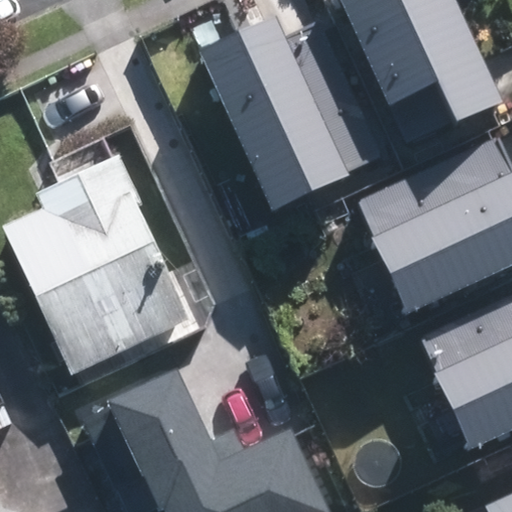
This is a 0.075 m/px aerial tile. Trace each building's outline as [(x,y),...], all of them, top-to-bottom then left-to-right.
[(332,0),(389,116),(439,91),(459,132),(511,106),(511,94),(465,0),(332,0)] [(188,52),(271,226),(363,183),(281,8),(188,52)] [(12,250),(71,381),(190,326),(137,212),(142,210),(119,159),(35,197),(51,233),(12,250)] [(511,176),(364,243),(404,330),(511,281),(511,176)] [(511,338),(425,377),(464,465),(511,443),(511,338)] [(300,425),(266,351),(202,379),(238,455),(300,425)] [(156,452),(133,406),(99,422),(116,458),(128,452),(133,464),(156,452)] [(106,511),(85,465),(54,480),(68,511),(106,511)] [(511,511),(511,500),(486,511),(511,511)]
